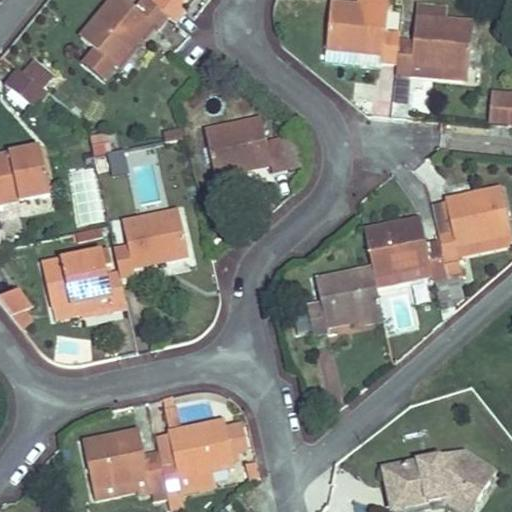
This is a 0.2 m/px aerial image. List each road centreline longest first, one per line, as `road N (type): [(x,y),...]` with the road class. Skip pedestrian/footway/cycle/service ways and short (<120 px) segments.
road 1 (residential): [(246,0),(241,20),(250,45),(321,113),(335,167),(324,195),(253,266),(260,355)]
road 2 (residential): [(286,486),(511,285)]
road 3 (residential): [(260,355),(49,398)]
road 4 (residential): [(286,486),(260,355)]
